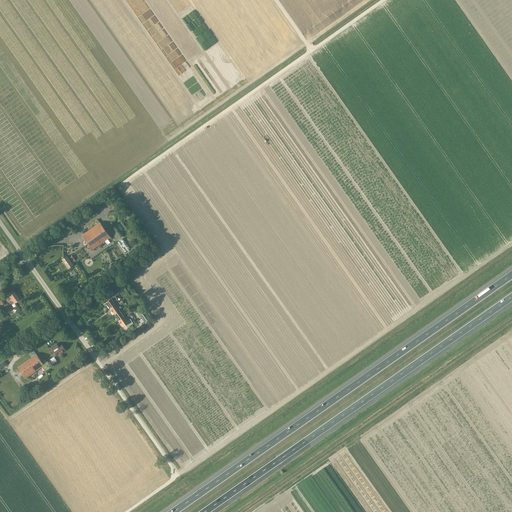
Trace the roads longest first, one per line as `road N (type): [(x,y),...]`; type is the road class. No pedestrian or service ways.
road 1 (motorway): [(511,274),(173,511)]
road 2 (motorway): [(203,511),(511,296)]
road 3 (unclassified): [(178,475),(0,223)]
